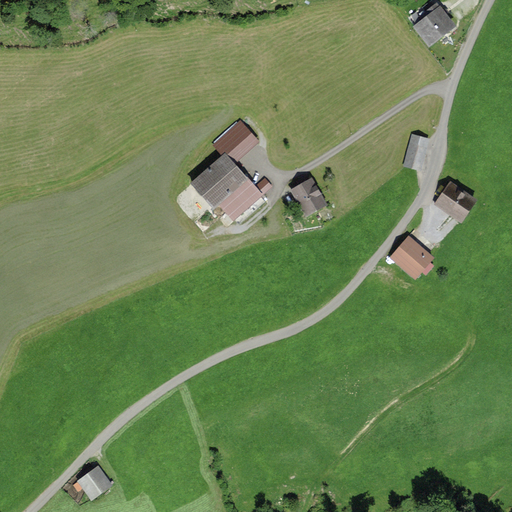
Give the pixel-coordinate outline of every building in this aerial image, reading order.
[(438,2),(411,23),(428,45),(455,25),(438,2)] [(430,141),(412,136),(403,170),(421,174),(430,141)] [(229,155),(193,187),(214,210),(250,178),(229,155)] [(316,180),(295,192),(309,218),(330,206),(316,180)] [(459,186),(441,209),(464,227),(482,204),(459,186)] [(410,240),(393,262),(420,281),(436,259),(410,240)] [(101,467),(80,483),(94,502),(115,486),(101,467)]
